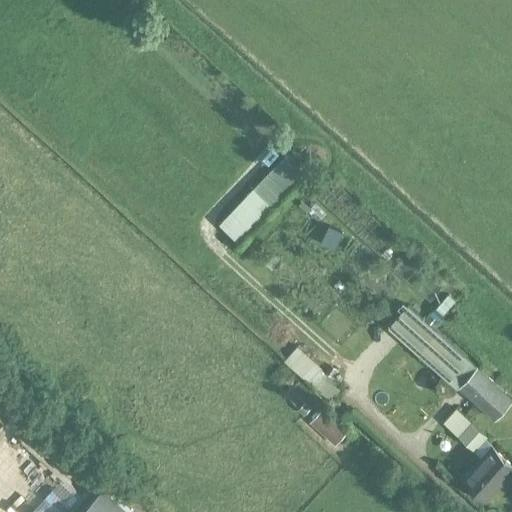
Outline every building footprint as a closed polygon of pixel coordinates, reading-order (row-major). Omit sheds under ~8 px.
[(238,237),(305,168),(287,150),(219,219),(238,237)] [(495,418),(511,399),(511,393),(408,299),(388,318),(495,418)] [(312,421),(336,443),(348,430),(324,408),(312,421)] [(475,449),(491,434),(475,418),(460,433),(475,449)] [(487,499),(511,471),(511,461),(494,445),(464,477),(487,499)] [(77,511),(136,511),(104,483),(77,511)]
